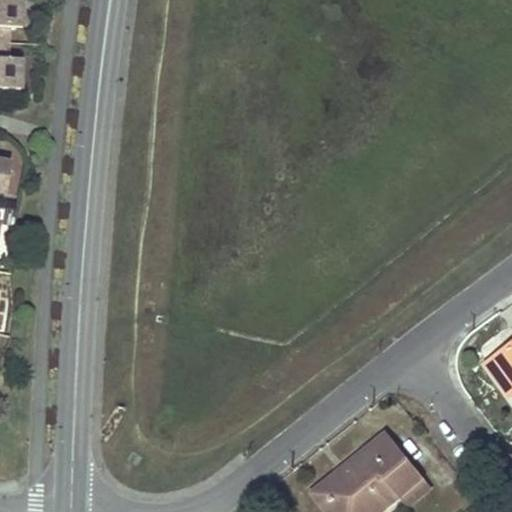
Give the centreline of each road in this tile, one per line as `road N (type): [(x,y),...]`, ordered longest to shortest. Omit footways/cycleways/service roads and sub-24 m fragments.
road 1 (secondary): [(110,0),(87,183),(71,511)]
road 2 (residential): [(416,357),(219,499),(189,511)]
road 3 (residential): [(416,357),(495,454),(511,461)]
road 4 (residential): [(511,283),(416,357)]
